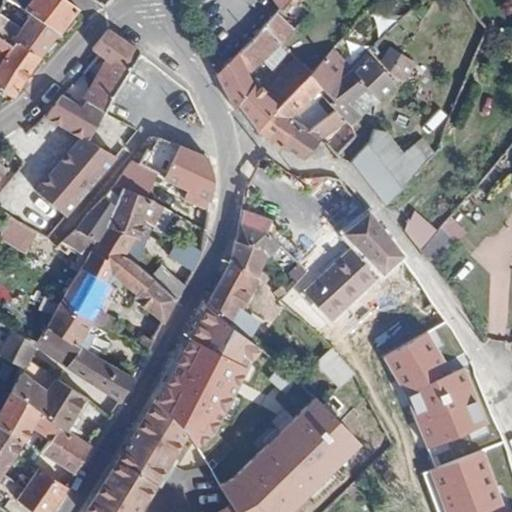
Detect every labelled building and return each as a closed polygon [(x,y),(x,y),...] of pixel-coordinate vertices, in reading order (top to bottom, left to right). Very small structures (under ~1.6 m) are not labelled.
[(27,17),(58,35),(75,13),(57,0),(6,0),(5,1),(27,17)] [(273,15),(235,56),(247,76),(262,59),(277,44),(278,45),(290,32),(273,15)] [(0,42),(8,48),(12,43),(16,35),(0,24),(0,23),(2,19),(0,17),(0,42)] [(12,43),(39,60),(49,46),(58,35),(27,17),(16,35),(12,43)] [(106,112),(139,52),(109,31),(92,50),(98,55),(106,61),(84,100),(86,102),(106,112)] [(0,93),(12,101),(39,60),(12,43),(8,48),(0,42),(0,93)] [(271,90),(283,103),(310,76),(278,45),(277,44),(262,59),(281,79),(271,90)] [(322,96),(350,69),(333,49),(310,76),(283,103),(258,131),(282,151),(302,127),(294,120),(320,94),(322,96)] [(411,62),(400,54),(389,71),(402,79),(411,62)] [(238,108),(258,131),(283,103),(271,90),(265,98),(250,82),(247,76),(235,56),(214,77),(232,111),(238,108)] [(372,59),(354,74),(366,89),(377,101),(379,99),(379,86),(386,75),(372,59)] [(354,74),(350,69),(322,96),(330,107),(336,113),(345,123),(351,133),(358,129),(354,121),(359,116),(347,105),(366,89),(354,74)] [(379,86),(379,99),(395,84),(386,75),(379,86)] [(347,105),(359,116),(377,101),(366,89),(347,105)] [(81,109),(64,96),(62,95),(45,118),(67,130),(81,109)] [(88,143),(106,112),(86,102),(81,109),(67,130),(80,138),(88,143)] [(330,118),(336,113),(330,107),(325,112),(330,118)] [(302,160),(318,144),(345,123),(336,113),(330,118),(310,135),(302,127),(282,151),(302,160)] [(63,158),(80,138),(67,130),(60,140),(30,174),(24,182),(35,192),(63,158)] [(351,163),(365,182),(393,153),(396,147),(383,132),(372,130),(370,142),(366,147),(351,163)] [(339,152),(351,163),(366,147),(355,136),(354,137),(339,152)] [(116,158),(88,143),(80,138),(63,158),(94,183),(116,158)] [(179,145),(161,138),(154,154),(172,162),(179,145)] [(172,162),(165,178),(212,200),(214,181),(211,162),(206,159),(200,154),(179,145),(172,162)] [(365,182),(386,208),(427,161),(414,145),(402,154),(396,147),(393,153),(365,182)] [(152,153),(145,168),(165,178),(172,162),(154,154),(152,153)] [(64,217),(94,183),(63,158),(35,192),(64,217)] [(145,168),(132,193),(163,208),(206,233),(212,200),(165,178),(145,168)] [(124,190),(116,207),(147,220),(145,222),(154,227),(163,208),(132,193),(124,190)] [(104,200),(76,229),(96,242),(109,226),(116,207),(104,200)] [(96,242),(91,251),(120,266),(126,256),(136,240),(145,222),(147,220),(116,207),(109,226),(96,242)] [(271,220),(242,208),(236,241),(263,248),(269,260),(281,248),(267,233),(271,220)] [(424,246),(439,229),(419,211),(404,228),(424,246)] [(331,322),(402,255),(368,213),(344,235),(354,246),(305,294),(331,322)] [(0,238),(29,254),(41,231),(12,216),(0,238)] [(452,216),(442,227),(458,241),(468,230),(452,216)] [(420,251),(428,262),(442,246),(433,236),(420,251)] [(168,258),(193,272),(202,252),(178,237),(168,258)] [(263,248),(236,241),(234,254),(206,303),(250,338),(261,321),(244,309),(269,260),(263,248)] [(91,251),(82,267),(59,305),(91,321),(102,326),(108,314),(98,309),(115,277),(120,266),(91,251)] [(126,256),(120,266),(115,277),(136,294),(133,299),(163,324),(176,301),(150,276),(126,256)] [(250,338),(206,303),(188,335),(218,352),(249,367),(256,343),(250,338)] [(91,321),(59,305),(46,327),(78,347),(91,321)] [(78,347),(46,327),(35,346),(58,363),(119,403),(134,379),(128,375),(99,358),(78,347)] [(28,360),(35,346),(10,331),(0,351),(0,355),(17,365),(23,369),(28,360)] [(218,352),(188,335),(156,401),(186,437),(196,446),(214,433),(249,367),(218,352)] [(338,389),(354,375),(331,348),(315,363),(338,389)] [(103,350),(99,358),(128,375),(133,367),(103,350)] [(287,415),(309,391),(282,366),(260,390),(287,415)] [(87,398),(51,375),(46,380),(50,384),(46,390),(22,372),(11,392),(43,414),(59,426),(68,432),(87,398)] [(258,478),(237,496),(245,511),(307,511),(379,441),(329,391),(286,434),(247,466),(258,478)] [(43,414),(11,392),(0,411),(0,480),(4,475),(31,433),(43,414)] [(139,511),(186,437),(156,401),(144,426),(142,426),(110,475),(88,511),(139,511)] [(31,433),(47,446),(59,426),(43,414),(31,433)] [(92,448),(88,446),(68,432),(59,426),(47,446),(42,455),(74,476),(92,448)] [(52,511),(68,489),(67,488),(38,469),(29,482),(24,491),(17,499),(16,501),(32,511),(52,511)] [(0,486),(17,499),(24,491),(18,485),(4,475),(0,480),(0,486)] [(24,491),(29,482),(23,478),(18,485),(24,491)] [(233,511),(229,503),(213,511),(233,511)]
